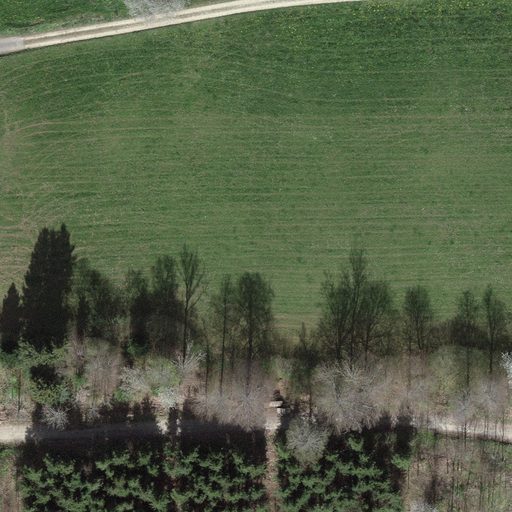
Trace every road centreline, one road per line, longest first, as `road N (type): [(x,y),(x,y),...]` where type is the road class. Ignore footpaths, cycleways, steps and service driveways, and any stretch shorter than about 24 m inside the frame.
road 1 (track): [(0,433),(419,417),(511,429)]
road 2 (track): [(0,44),(253,0)]
